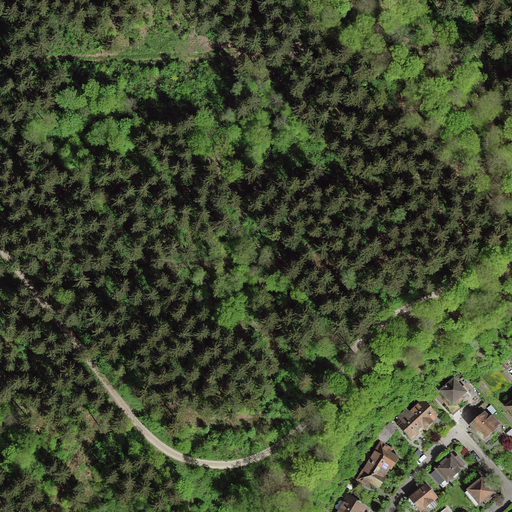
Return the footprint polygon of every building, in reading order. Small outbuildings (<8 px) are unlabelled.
[(452,380),(439,392),(451,405),(455,401),(457,403),(462,398),(460,396),(466,391),(462,386),(460,388),(452,380)] [(479,396),(468,405),(474,412),(485,402),(479,396)] [(421,402),(409,413),(422,427),(434,416),(421,402)] [(485,402),(474,412),(478,417),(488,407),(485,402)] [(400,422),(397,425),(409,437),(411,437),(422,427),(409,413),(407,415),(404,411),(397,418),(400,422)] [(482,439),(485,442),(498,430),(495,427),(497,425),(490,417),(487,419),(483,414),(470,426),(482,439)] [(383,428),(387,432),(390,435),(395,430),(388,423),(383,428)] [(383,428),(375,436),(380,439),(387,432),(383,428)] [(365,460),(368,462),(384,472),(393,458),(386,454),(390,449),(380,443),(370,459),(367,458),(365,460)] [(450,456),(435,469),(446,481),(450,477),(454,477),(456,475),(456,472),(461,468),(460,468),(463,465),(457,458),(454,460),(450,456)] [(368,462),(359,476),(375,486),(384,472),(368,462)] [(470,488),(467,491),(478,504),(482,501),(484,504),(490,499),(488,496),(492,493),(481,479),(479,481),(475,477),(466,484),(470,488)] [(410,499),(408,501),(415,510),(418,508),(420,510),(434,498),(424,485),(409,497),(410,499)] [(347,499),(338,511),(360,511),(363,509),(347,499)]
